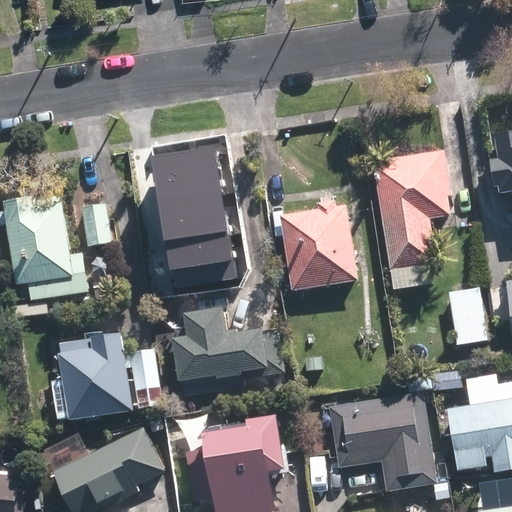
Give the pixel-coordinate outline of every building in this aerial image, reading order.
[(161,157),(182,285),(242,275),(221,147),(161,157)] [(386,162),(375,163),(387,273),(433,268),(427,215),(451,212),(449,192),(454,192),(450,152),(386,159),(386,162)] [(511,180),(493,183),(505,257),(511,255),(511,180)] [(37,200),(12,203),(23,286),(37,284),(39,300),(97,292),(91,252),(80,253),(73,202),(38,207),(37,200)] [(323,209),(284,215),(296,291),(363,281),(352,205),(340,206),(339,200),(322,203),(323,209)] [(116,203),(90,207),(96,247),(121,243),(116,203)] [(488,289),(455,293),(462,345),(495,341),(488,289)] [(511,300),(494,303),(501,346),(511,344),(511,300)] [(229,333),(225,308),(187,314),(190,337),(176,340),(182,382),(220,376),(220,380),(246,376),(245,373),(272,369),(265,327),(229,333)] [(58,375),(64,419),(76,418),(76,420),(139,412),(139,408),(146,407),(135,329),(91,335),(93,347),(63,351),(66,374),(58,375)] [(150,407),(172,404),(162,345),(141,348),(150,407)] [(471,386),(468,368),(437,371),(439,390),(471,386)] [(511,381),(502,383),(504,400),(453,408),(462,469),(492,465),(491,456),(495,455),(498,471),(511,468),(511,381)] [(391,490),(443,482),(429,391),(335,405),(345,467),(386,461),(391,490)] [(288,468),(278,414),(247,420),(248,425),(206,433),(220,511),(265,511),(280,509),(273,471),(288,468)] [(173,467),(150,425),(63,471),(85,511),(105,511),(146,491),(142,484),(173,467)] [(0,511),(25,511),(28,473),(0,471),(0,511)] [(487,511),(511,511),(511,489),(493,492),(495,508),(487,509),(487,511)] [(460,511),(459,501),(436,505),(437,511),(460,511)]
